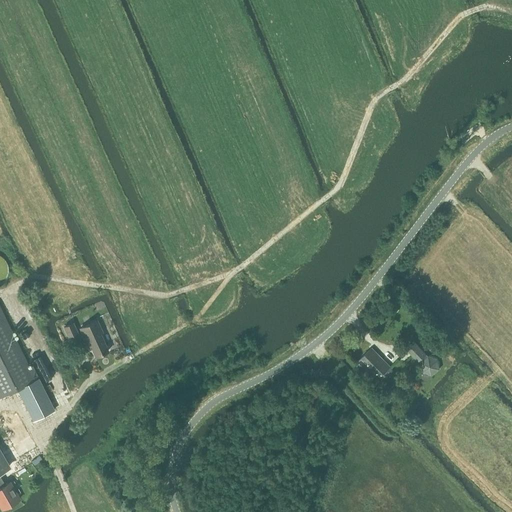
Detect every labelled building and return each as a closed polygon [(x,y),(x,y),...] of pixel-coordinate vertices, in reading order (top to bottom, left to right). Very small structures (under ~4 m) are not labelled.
[(0,307),(0,396),(17,389),(39,378),(32,365),(29,367),(0,307)] [(108,351),(100,334),(103,332),(97,320),(79,328),(87,345),(89,344),(95,357),(108,351)] [(71,343),(72,342),(80,338),(73,322),(63,327),(71,343)] [(414,342),(407,349),(418,361),(419,360),(421,362),(421,363),(423,372),(432,375),(439,369),(437,360),(438,359),(429,355),(428,356),(428,357),(427,356),(414,342)] [(390,366),(372,348),(358,361),(360,363),(356,367),(362,374),(368,380),(372,375),(377,379),(378,379),(382,383),(394,370),(390,366)] [(54,410),(39,378),(17,389),(33,421),(54,410)] [(0,448),(0,507),(1,509),(20,499),(11,485),(9,481),(4,484),(0,476),(0,473),(11,467),(0,448)]
